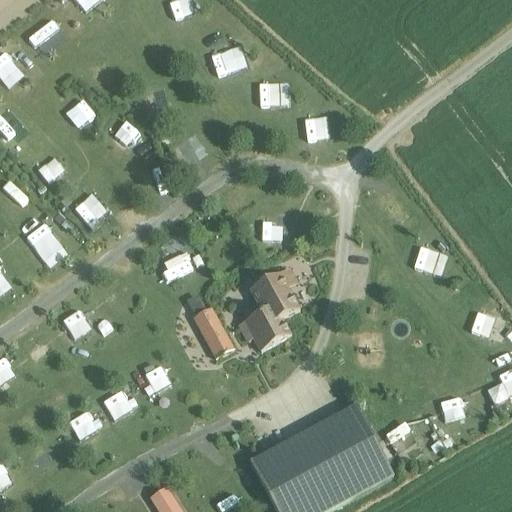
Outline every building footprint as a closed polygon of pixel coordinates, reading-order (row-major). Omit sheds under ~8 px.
[(171,18),(172,0),(154,0),(153,17),(171,18)] [(21,29),(40,33),(44,15),(26,11),(21,29)] [(201,67),(221,67),(221,42),(201,42),(201,67)] [(63,55),(62,79),(84,81),(85,57),(63,55)] [(238,83),(238,105),(264,105),(264,83),(238,83)] [(64,118),(71,100),(52,94),(46,112),(64,118)] [(123,119),(134,119),(135,96),(124,96),(123,119)] [(0,144),(10,139),(0,123),(0,144)] [(179,141),(162,149),(168,162),(185,154),(179,141)] [(0,224),(16,208),(0,192),(0,224)] [(265,205),(247,216),(255,229),(273,219),(265,205)] [(22,240),(31,254),(46,244),(37,231),(22,240)] [(155,251),(165,270),(181,262),(171,243),(155,251)] [(252,293),(263,315),(240,327),(249,344),(256,341),(262,353),(292,338),(283,322),(301,313),(282,277),(252,293)] [(82,297),(92,319),(113,309),(103,287),(82,297)] [(234,352),(213,311),(195,320),(216,361),(234,352)] [(23,329),(7,344),(17,355),(33,340),(23,329)] [(485,390),(487,373),(473,371),(470,388),(485,390)] [(438,416),(457,401),(440,380),(421,394),(438,416)] [(103,427),(117,418),(104,398),(90,407),(103,427)] [(334,511),(392,481),(354,410),(248,467),(272,511),(334,511)] [(402,464),(414,433),(399,427),(387,458),(402,464)] [(190,509),(191,511),(225,511),(213,493),(190,509)]
